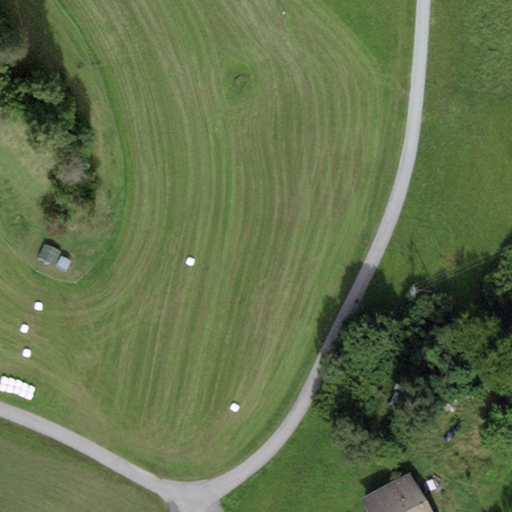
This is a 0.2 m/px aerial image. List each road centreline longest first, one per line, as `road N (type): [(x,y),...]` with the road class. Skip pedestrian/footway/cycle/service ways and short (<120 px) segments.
road 1 (unclassified): [(429,0),(409,177),(371,277),(292,423),(232,480),(193,498)]
road 2 (unclassified): [(193,498),(174,496),(0,410)]
